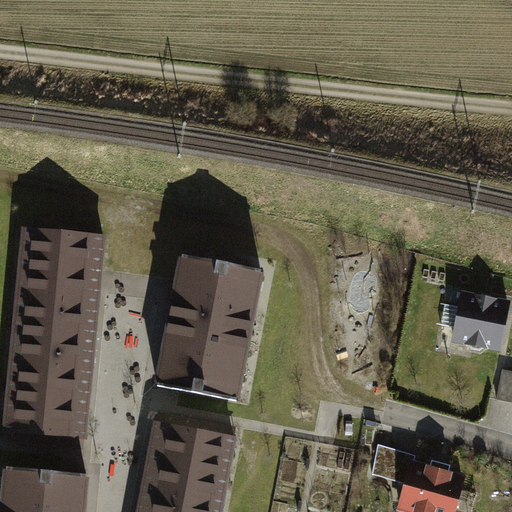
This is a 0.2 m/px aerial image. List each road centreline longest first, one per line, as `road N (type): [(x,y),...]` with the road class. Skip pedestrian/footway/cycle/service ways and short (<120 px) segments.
road 1 (track): [(511,108),(0,52)]
road 2 (unknown): [(124,511),(147,314)]
